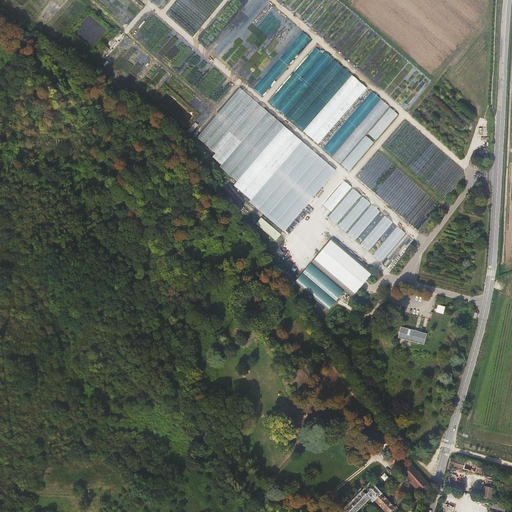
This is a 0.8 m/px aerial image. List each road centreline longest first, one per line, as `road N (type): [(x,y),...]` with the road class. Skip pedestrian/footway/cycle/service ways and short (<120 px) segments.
road 1 (track): [(410,511),(409,494),(262,314),(205,209),(154,137),(0,30)]
road 2 (track): [(0,13),(175,134),(387,421),(439,471)]
road 3 (tertiary): [(431,511),(491,273),(507,0)]
road 4 (track): [(489,0),(400,114)]
